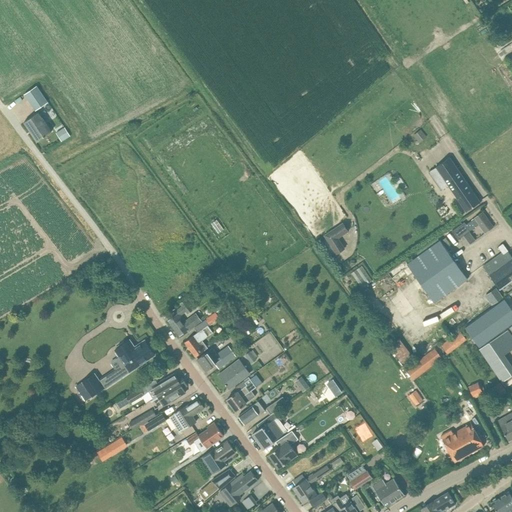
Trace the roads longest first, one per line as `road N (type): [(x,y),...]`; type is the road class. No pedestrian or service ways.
road 1 (residential): [(297,511),(139,286)]
road 2 (tertiary): [(394,511),(511,450)]
